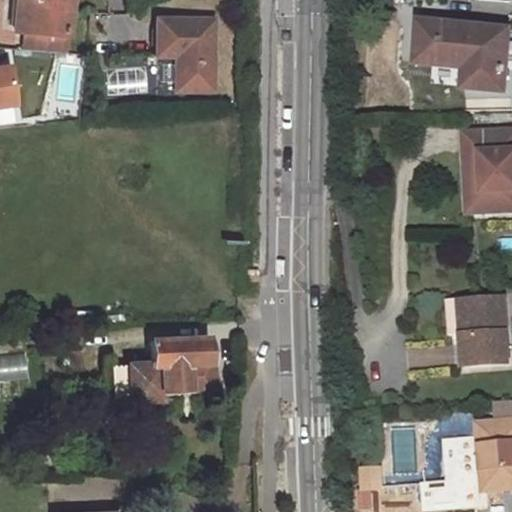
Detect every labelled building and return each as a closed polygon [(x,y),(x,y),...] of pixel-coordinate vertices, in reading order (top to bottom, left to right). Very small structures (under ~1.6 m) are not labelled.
[(71,0),(17,0),(15,31),(25,32),(68,35),(71,0)] [(173,56),(173,92),(210,92),(211,21),(155,20),(154,56),(173,56)] [(419,22),(416,62),(463,66),(471,66),(470,86),(504,89),(505,68),(500,68),(502,29),(419,22)] [(68,35),(25,32),(23,46),(66,49),(68,35)] [(463,66),(462,86),(470,86),(471,66),(463,66)] [(487,154),(489,191),(469,192),(471,213),(511,209),(511,128),(465,132),(467,155),(487,154)] [(489,191),(487,154),(467,155),(469,192),(489,191)] [(248,269),(247,280),(259,280),(259,269),(248,269)] [(452,334),(462,334),(464,366),(510,363),(506,296),(451,300),(452,334)] [(206,364),(205,339),(148,342),(149,364),(109,366),(111,403),(151,401),(151,392),(207,389),(206,364)] [(511,421),(476,424),(480,461),(486,461),(489,490),(511,488),(511,421)]
